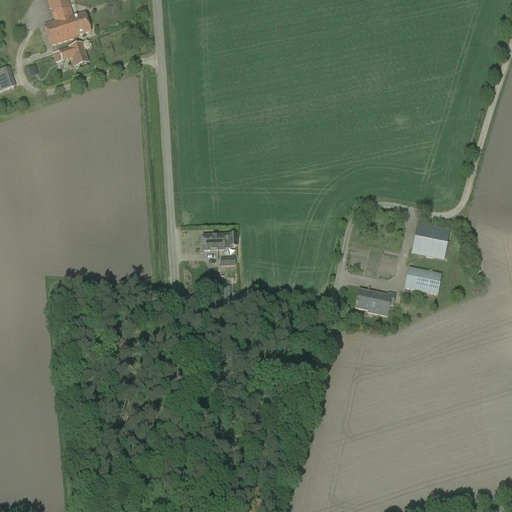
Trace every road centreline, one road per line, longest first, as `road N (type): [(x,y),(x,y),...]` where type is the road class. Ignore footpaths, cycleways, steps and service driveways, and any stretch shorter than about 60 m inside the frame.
road 1 (unclassified): [(192,511),(156,0)]
road 2 (unclassified): [(290,511),(355,217),(371,205),(445,216),(464,201)]
road 3 (track): [(464,201),(511,38)]
